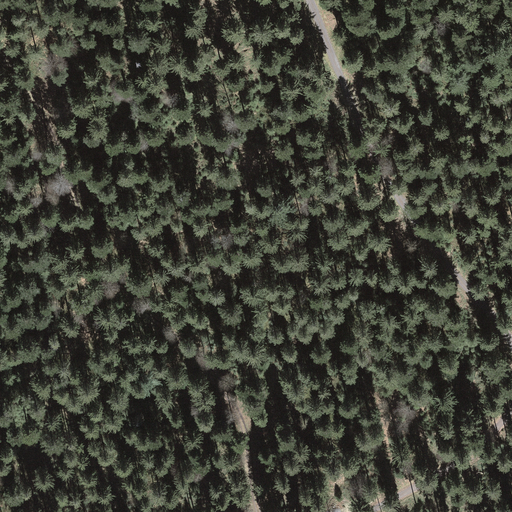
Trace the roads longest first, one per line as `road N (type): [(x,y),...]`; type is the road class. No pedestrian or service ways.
road 1 (track): [(0,61),(55,131),(84,217),(122,283),(216,363),(245,431),(260,511)]
road 2 (track): [(309,0),(349,106),(389,178),(449,268),(511,330)]
road 3 (track): [(511,406),(463,459),(368,511)]
